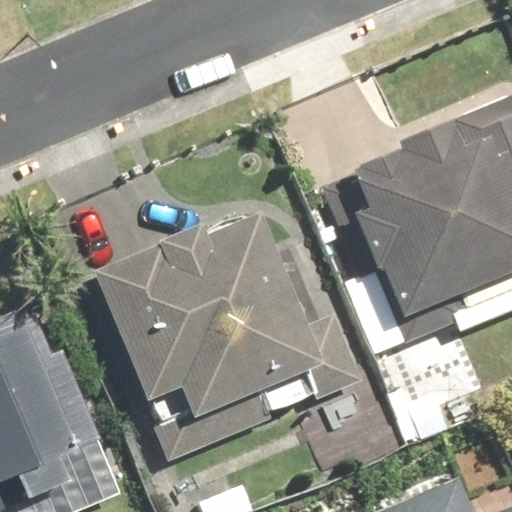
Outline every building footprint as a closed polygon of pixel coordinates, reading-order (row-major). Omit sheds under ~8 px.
[(511,107),(347,178),(409,321),(511,276),(511,107)] [(260,216),(95,282),(165,459),(364,381),(335,308),(302,321),(260,216)] [(375,270),(343,283),(374,357),(406,344),(375,270)] [(45,305),(0,324),(0,508),(74,477),(63,451),(101,435),(45,305)] [(438,392),(397,407),(410,445),(452,430),(438,392)] [(384,511),(489,511),(474,476),(384,511)] [(260,511),(248,481),(196,502),(199,511),(260,511)]
